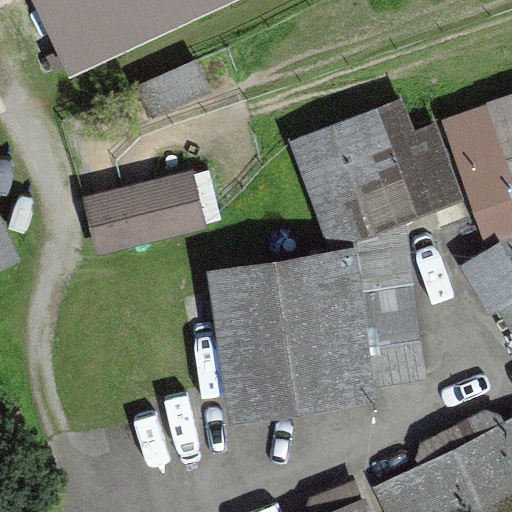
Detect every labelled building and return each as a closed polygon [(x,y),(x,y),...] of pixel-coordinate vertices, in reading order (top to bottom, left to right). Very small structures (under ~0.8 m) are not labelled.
[(40,0),(71,66),(214,0),(40,0)] [(511,97),(445,121),(490,249),(462,264),(493,315),(499,312),(511,332),(511,422),(507,424),(503,416),(488,410),(423,443),(418,459),(421,465),(374,487),(385,511),(480,511),(511,497),(511,97)] [(381,401),(378,386),(433,379),(412,223),(467,201),(436,124),(417,132),(404,99),(292,142),(333,249),(208,269),(212,294),(59,320),(77,419),(228,393),(232,424),(381,401)] [(193,170),(84,197),(99,256),(208,229),(193,170)] [(0,269),(21,260),(0,213),(0,269)] [(371,511),(358,479),(310,499),(307,509),(307,511),(371,511)]
